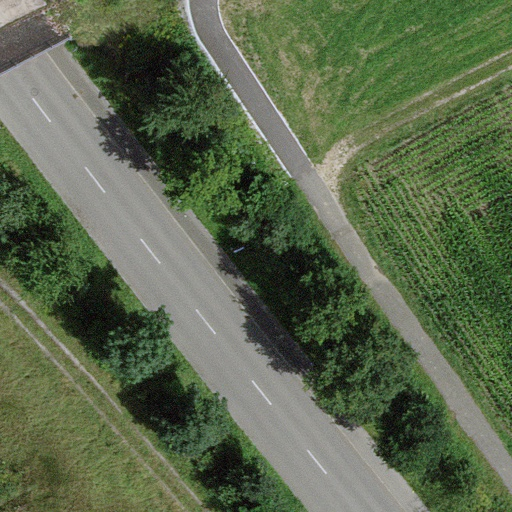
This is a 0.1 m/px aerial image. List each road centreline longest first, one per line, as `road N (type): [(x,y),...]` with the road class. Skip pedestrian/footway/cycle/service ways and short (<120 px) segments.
road 1 (tertiary): [(0,53),(358,511)]
road 2 (track): [(299,168),(511,477)]
road 3 (track): [(188,511),(0,299)]
road 4 (track): [(511,57),(299,168)]
